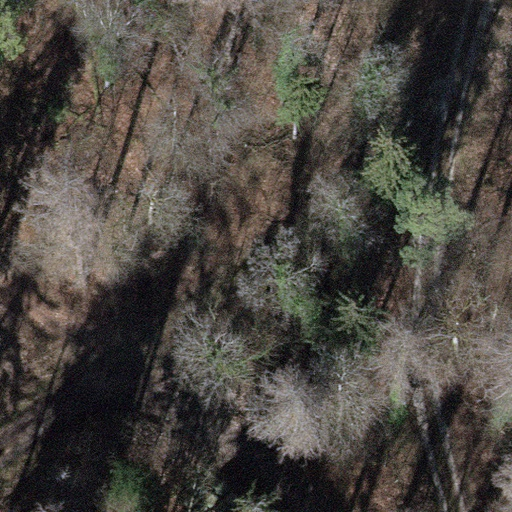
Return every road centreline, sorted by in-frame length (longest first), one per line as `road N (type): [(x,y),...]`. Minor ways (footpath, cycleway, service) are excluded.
road 1 (track): [(0,452),(120,371),(434,112)]
road 2 (track): [(476,0),(434,112),(443,368),(468,511)]
road 3 (track): [(299,511),(0,284)]
